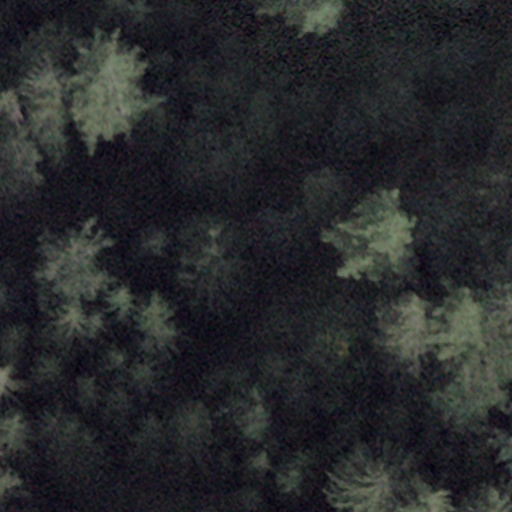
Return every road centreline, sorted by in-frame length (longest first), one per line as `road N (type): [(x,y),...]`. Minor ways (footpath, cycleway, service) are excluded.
road 1 (track): [(107,511),(140,456),(511,36)]
road 2 (track): [(55,0),(28,84),(0,113)]
